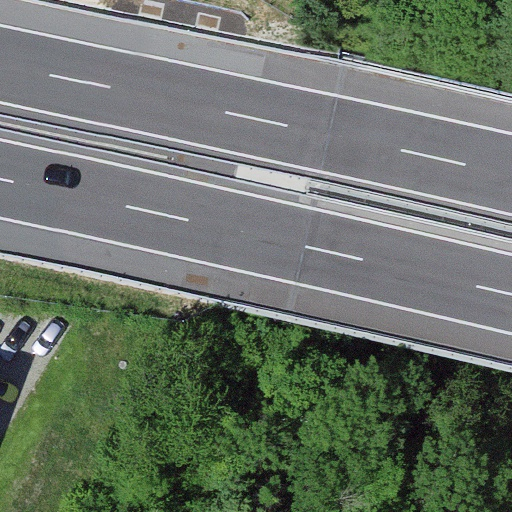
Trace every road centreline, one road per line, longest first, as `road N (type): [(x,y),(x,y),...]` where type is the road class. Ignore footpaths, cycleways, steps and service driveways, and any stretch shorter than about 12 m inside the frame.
road 1 (motorway): [(0,183),(511,299)]
road 2 (motorway): [(511,170),(0,61)]
road 3 (unknown): [(0,322),(27,371),(0,481)]
